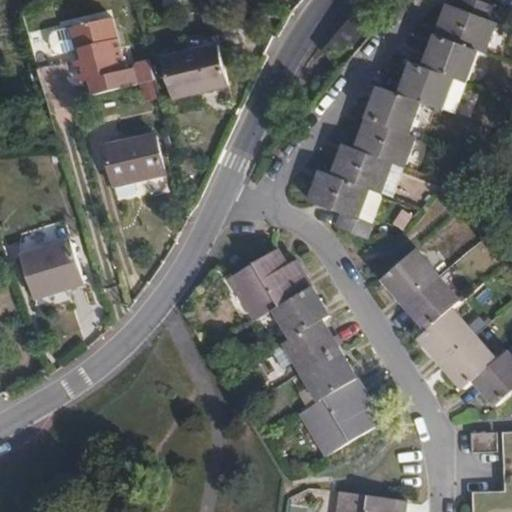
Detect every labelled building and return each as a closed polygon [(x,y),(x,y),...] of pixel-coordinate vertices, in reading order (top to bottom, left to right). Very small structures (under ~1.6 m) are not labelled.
[(449,8),(436,39),(484,57),(496,26),(487,22),(493,5),(478,0),(462,0),(458,11),(449,8)] [(93,78),(96,92),(137,83),(156,79),(151,59),(137,62),(134,67),(133,68),(126,69),(114,21),(112,18),(73,28),(76,41),(78,51),(80,53),(82,58),(78,61),(82,80),(93,78)] [(182,42),(184,51),(218,43),(216,34),(182,42)] [(436,39),(426,68),(460,81),(473,86),(484,57),(436,39)] [(218,43),(184,51),(163,57),(173,99),(228,85),(218,43)] [(413,64),(401,94),(429,106),(449,112),(460,81),(426,68),(413,64)] [(380,87),(369,118),(417,136),(429,106),(401,94),(380,87)] [(369,118),(357,149),(396,164),(406,167),(417,136),(369,118)] [(154,133),(106,143),(118,198),(151,191),(147,176),(164,173),(154,133)] [(344,145),(332,176),(378,192),(384,195),(396,164),(357,149),(344,145)] [(378,192),(332,176),(323,173),(312,203),(342,214),(338,227),(367,239),(372,226),(367,223),(378,192)] [(384,195),(378,192),(367,223),(372,226),(384,195)] [(70,234),(22,250),(35,292),(83,275),(70,234)] [(275,312),(314,288),(298,262),(291,266),(281,250),(233,280),(259,321),(275,312)] [(385,280),(407,306),(439,276),(419,252),(385,280)] [(439,276),(407,306),(429,330),(454,308),(461,302),(439,276)] [(332,318),(314,288),(275,312),(293,341),(324,324),(332,318)] [(454,308),(429,330),(420,339),(442,366),(477,335),(454,308)] [(342,352),(324,324),(293,341),(285,346),(303,375),(342,352)] [(477,335),(442,366),(464,390),(475,380),(499,359),(477,335)] [(342,352),(303,375),(321,405),(360,382),(342,352)] [(499,359),(475,380),(499,408),(511,396),(511,357),(507,352),(499,359)] [(360,382),(321,405),(302,417),(327,458),(377,428),(366,411),(375,406),(360,382)] [(511,511),(511,432),(502,433),(502,454),(503,491),(476,493),(475,511),(511,511)] [(494,433),(472,434),(473,454),(494,453),(494,433)] [(342,511),(409,511),(410,503),(345,494),(342,511)]
